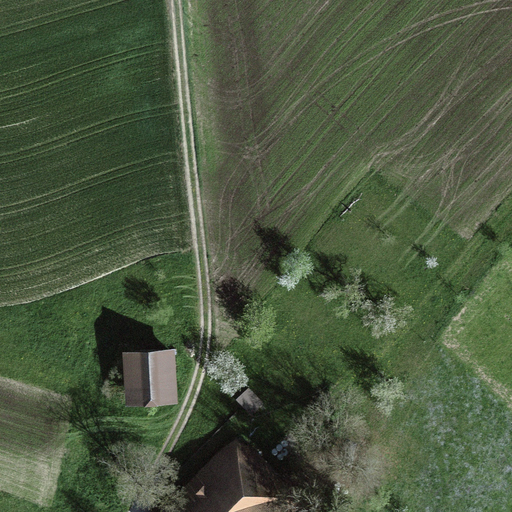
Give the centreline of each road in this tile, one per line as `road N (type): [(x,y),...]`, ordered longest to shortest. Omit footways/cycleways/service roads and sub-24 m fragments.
road 1 (track): [(133,511),(194,392),(205,322),(173,0)]
road 2 (track): [(511,203),(409,328),(336,389),(308,435),(317,480),(335,511)]
